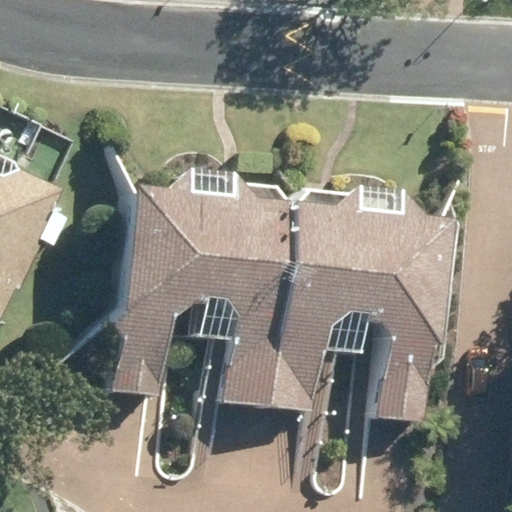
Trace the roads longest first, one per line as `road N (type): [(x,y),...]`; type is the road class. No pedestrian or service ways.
road 1 (residential): [(506,60),(46,28),(0,16)]
road 2 (residential): [(468,511),(493,329),(506,60)]
